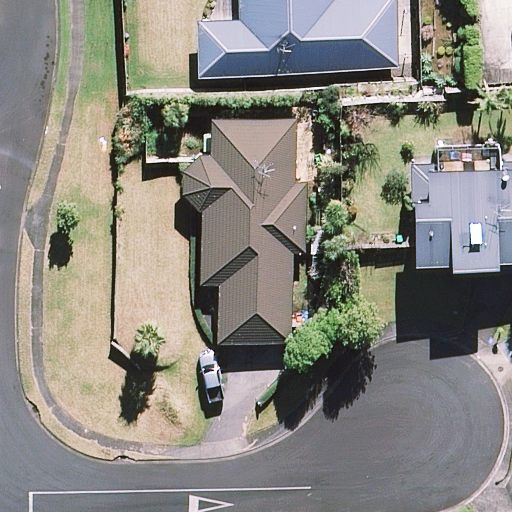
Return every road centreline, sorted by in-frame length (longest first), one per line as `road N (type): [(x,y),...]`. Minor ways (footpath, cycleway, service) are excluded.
road 1 (residential): [(424,434),(276,490),(0,495)]
road 2 (residential): [(16,0),(28,46),(24,74),(0,111)]
